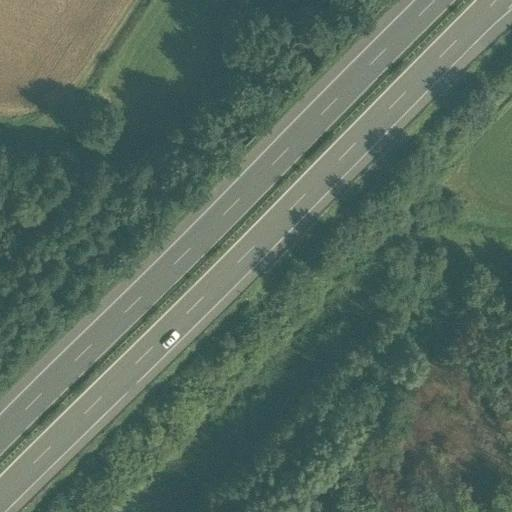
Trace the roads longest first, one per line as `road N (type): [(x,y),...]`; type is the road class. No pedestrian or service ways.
road 1 (motorway): [(0,487),(490,0)]
road 2 (motorway): [(425,0),(0,426)]
road 3 (track): [(139,0),(64,112),(37,134),(0,139)]
